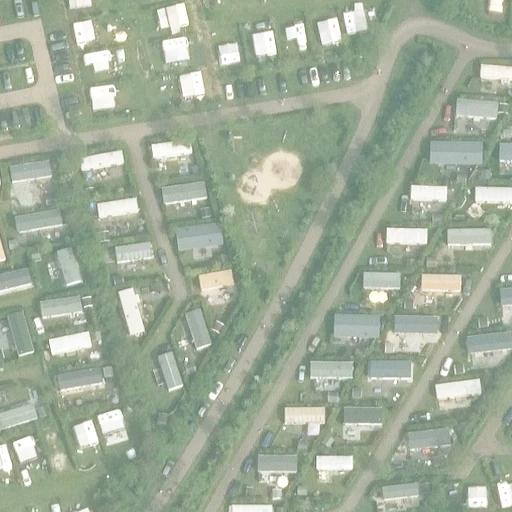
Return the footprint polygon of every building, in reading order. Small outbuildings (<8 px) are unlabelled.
[(511,81),(511,69),(480,67),(479,79),(511,81)] [(498,117),(498,105),(459,102),(458,114),(498,117)] [(191,155),(189,142),(150,147),(152,160),(191,155)] [(501,159),(511,159),(511,145),(501,146),(501,159)] [(474,163),(474,148),(436,147),(435,162),(474,163)] [(80,173),(122,165),(120,153),(78,161),(80,173)] [(53,204),(43,164),(28,168),(39,208),(53,204)] [(199,197),(198,186),(162,190),(163,202),(199,197)] [(445,203),(446,189),(410,188),(409,201),(445,203)] [(474,203),(511,204),(511,190),(474,189),(474,203)] [(98,219),(136,213),(134,200),(96,206),(98,219)] [(16,235),(61,226),(59,211),(14,220),(16,235)] [(210,240),(209,228),(176,233),(178,245),(210,240)] [(385,245),(425,245),(425,231),(385,231),(385,245)] [(458,244),(489,243),(489,231),(457,232),(458,244)] [(116,264),(150,259),(148,245),(114,250),(116,264)] [(0,285),(16,282),(14,269),(0,271),(0,285)] [(232,286),(230,272),(197,278),(200,292),(232,286)] [(362,290),(399,291),(399,276),(362,275),(362,290)] [(423,290),(458,290),(458,278),(423,278),(423,290)] [(496,306),(511,304),(511,290),(494,292),(496,306)] [(144,334),(131,291),(117,295),(130,338),(144,334)] [(42,319),(82,312),(79,298),(40,305),(42,319)] [(33,353),(22,314),(6,318),(17,358),(33,353)] [(209,343),(200,315),(189,318),(198,347),(209,343)] [(334,332),(377,333),(377,319),(334,318),(334,332)] [(397,331),(440,331),(440,319),(397,319),(397,331)] [(511,333),(464,339),(465,352),(490,349),(491,354),(496,353),(496,348),(511,346),(511,333)] [(51,356),(90,348),(87,334),(48,342),(51,356)] [(314,376),(347,376),(347,370),(351,370),(351,364),(314,364),(314,376)] [(370,377),(410,378),(410,364),(370,364),(370,377)] [(62,392),(103,384),(100,370),(59,378),(62,392)] [(436,401),(480,395),(478,382),(435,388),(436,401)] [(324,424),(324,410),(283,411),(283,424),(324,424)] [(343,425),(381,426),(381,411),(343,410),(343,425)] [(448,445),(446,431),(406,436),(408,450),(448,445)] [(294,472),(294,458),(258,458),(258,472),(294,472)] [(316,471),(350,470),(350,458),(315,459),(316,471)] [(414,504),(413,493),(372,496),(373,508),(402,506),(403,510),(409,510),(409,505),(414,504)]
